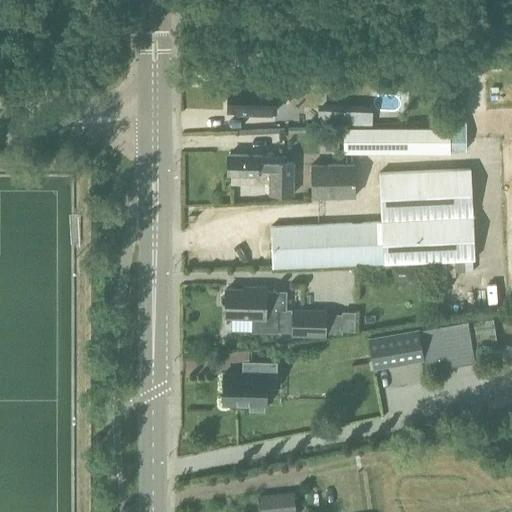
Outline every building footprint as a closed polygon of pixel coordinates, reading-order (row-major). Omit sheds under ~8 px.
[(258,65),(257,84),(288,86),(289,67),(258,65)] [(447,76),(449,101),(464,100),(463,75),(447,76)] [(268,89),(257,88),(245,88),(246,78),(228,77),(227,111),(256,112),(257,111),(268,112),(268,97),(268,89)] [(346,107),(319,108),(320,126),(347,125),(346,107)] [(343,129),(343,149),(433,149),(433,129),(343,129)] [(228,155),(228,176),(257,176),(257,175),(269,176),(268,195),(292,195),(292,163),(285,163),(285,157),(257,156),(228,155)] [(353,165),(310,166),(311,198),(354,197),(353,165)] [(379,173),(381,223),(270,229),(272,269),(383,263),(383,264),(474,260),(470,169),(379,173)] [(283,291),(265,291),(265,288),(249,288),(249,290),(225,290),(225,317),(240,318),(240,334),(274,335),(274,332),(292,332),(292,335),(324,336),(325,334),(341,334),(341,331),(354,332),(355,312),(342,312),(342,314),(325,314),(325,312),(293,311),(293,312),(283,312),(283,291)] [(425,371),(474,363),(467,321),(418,330),(423,359),(425,371)] [(374,368),(423,359),(418,330),(369,338),(374,368)] [(250,375),(242,375),(223,375),(222,405),(249,406),(249,411),(264,411),(264,406),(265,406),(266,376),(276,376),(277,363),(250,362),(250,375)] [(295,511),(293,492),(258,496),(259,511),(295,511)]
